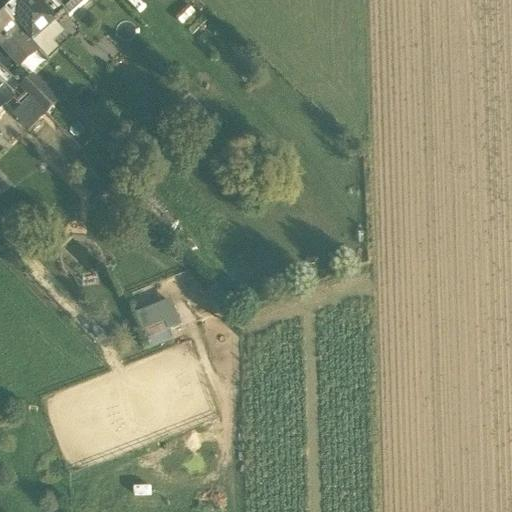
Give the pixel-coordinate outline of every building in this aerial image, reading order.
[(34,4),(30,0),(0,0),(0,6),(20,29),(40,11),(34,4)] [(63,15),(49,0),(37,0),(34,4),(40,11),(20,29),(33,43),(63,15)] [(49,0),(63,15),(68,21),(92,0),(49,0)] [(20,29),(0,6),(0,46),(13,35),(20,29)] [(0,46),(18,67),(32,55),(13,35),(0,46)] [(0,92),(13,80),(0,67),(0,92)] [(21,90),(46,115),(47,115),(58,104),(33,78),(21,90)] [(135,315),(143,333),(165,324),(168,332),(181,327),(171,300),(135,315)] [(143,333),(149,350),(172,341),(168,332),(165,324),(143,333)]
